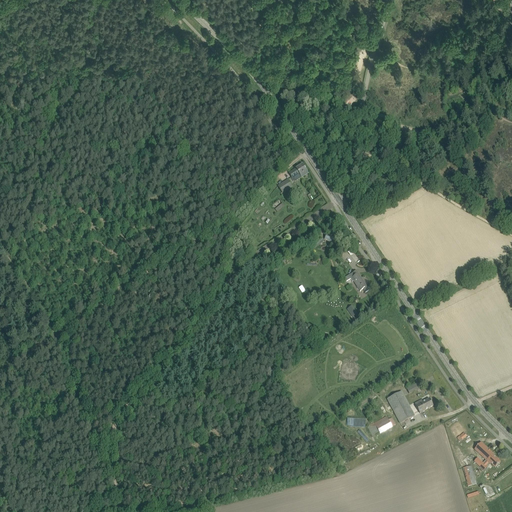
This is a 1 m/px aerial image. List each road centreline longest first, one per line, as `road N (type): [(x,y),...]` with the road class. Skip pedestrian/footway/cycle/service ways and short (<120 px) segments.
road 1 (track): [(117,508),(183,511),(313,480),(376,452),(424,417),(474,401)]
road 2 (tertiary): [(511,439),(474,401),(338,198)]
road 3 (track): [(55,331),(195,237),(234,221),(214,303)]
road 4 (tertiary): [(338,198),(256,78),(179,0)]
road 5 (track): [(214,303),(114,425),(117,508)]
road 6 (unclassified): [(338,198),(347,192),(367,77),(392,0)]
road 7 (track): [(511,228),(355,146)]
road 8 (track): [(333,202),(252,256),(214,303)]
road 9 (track): [(55,331),(112,463)]
